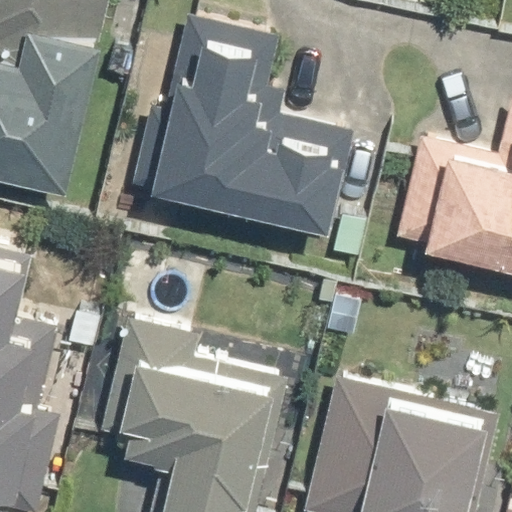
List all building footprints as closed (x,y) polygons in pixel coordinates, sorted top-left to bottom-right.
[(0,0),(0,155),(66,170),(104,0),(0,0)] [(144,92),(125,175),(328,221),(351,120),(263,99),(281,25),(182,3),(161,96),(144,92)] [(415,123),(389,229),(511,257),(511,86),(507,86),(494,142),(415,123)] [(0,501),(10,504),(51,313),(0,301),(0,501)] [(190,323),(126,307),(100,412),(122,418),(115,449),(156,459),(143,511),(248,511),(281,379),(182,355),(190,323)] [(476,511),(501,404),(332,366),(301,504),(335,511),(476,511)]
